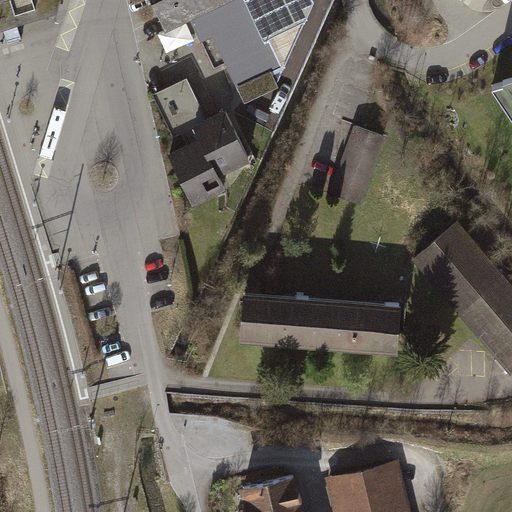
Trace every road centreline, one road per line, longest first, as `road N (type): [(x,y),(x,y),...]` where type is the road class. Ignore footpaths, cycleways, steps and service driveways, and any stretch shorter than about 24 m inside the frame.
road 1 (residential): [(114,0),(142,183),(131,208)]
road 2 (track): [(0,313),(42,511)]
road 3 (residential): [(356,0),(364,33),(405,59),(473,47),(511,19)]
